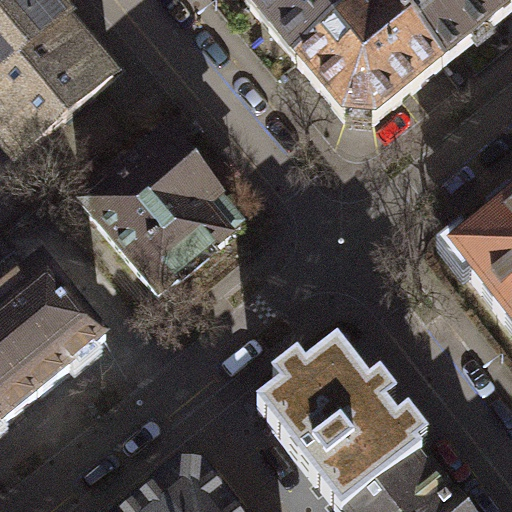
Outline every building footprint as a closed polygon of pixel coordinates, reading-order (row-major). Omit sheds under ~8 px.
[(47,0),(0,0),(0,143),(19,166),(115,85),(67,28),(70,26),(47,0)] [(241,0),(297,67),(370,8),(363,0),(241,0)] [(383,0),(386,4),(388,3),(444,72),(511,16),(511,5),(507,0),(383,0)] [(344,125),(375,128),(444,72),(388,3),(386,4),(374,13),(370,8),(297,67),(344,125)] [(220,205),(168,143),(84,212),(160,303),(230,245),(207,217),(220,205)] [(511,209),(453,258),(511,333),(511,209)] [(0,432),(104,348),(52,283),(47,282),(35,281),(15,256),(0,267),(0,432)] [(353,511),(421,460),(338,354),(260,414),(336,511),(353,511)] [(464,511),(456,501),(453,504),(430,475),(382,511),(464,511)] [(226,511),(202,481),(180,479),(139,511),(226,511)]
